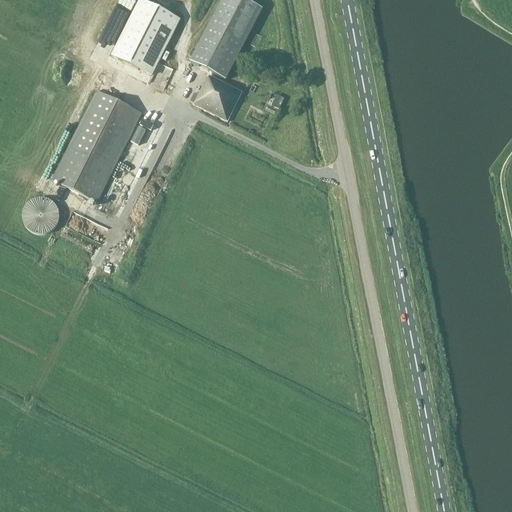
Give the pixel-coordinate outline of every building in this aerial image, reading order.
[(241,0),(221,0),(189,64),(225,81),(262,10),(241,0)] [(141,1),(113,58),(150,76),(178,20),(141,1)] [(193,105),(192,106),(227,123),(242,93),(209,77),(205,84),(204,84),(198,96),(194,94),(189,103),(193,105)] [(51,181),(74,192),(97,204),(141,115),(96,92),(51,181)] [(56,221),(56,218),(56,214),(55,211),(54,209),(52,207),(49,204),(46,203),(42,202),(38,202),(36,203),(32,204),(30,206),(28,208),(26,211),(25,214),(25,217),(25,220),(26,223),(27,226),(29,228),(30,230),(33,232),(35,233),(39,234),(42,234),(46,233),(49,231),(51,230),(53,228),(55,225),(56,221)]
